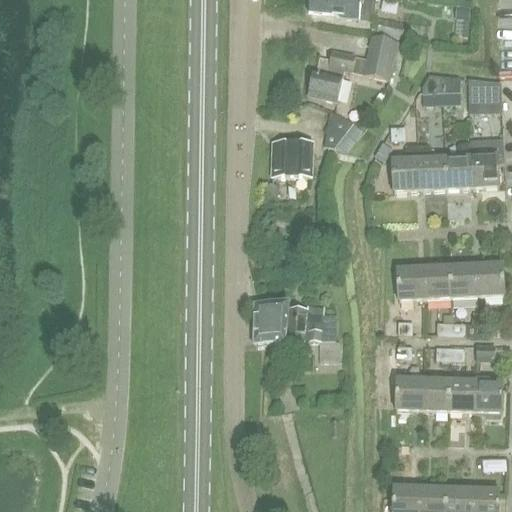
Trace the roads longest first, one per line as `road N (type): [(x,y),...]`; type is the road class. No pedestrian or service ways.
road 1 (tertiary): [(100,511),(117,387),(124,0)]
road 2 (residential): [(246,511),(232,347),(242,0)]
road 3 (primary): [(196,511),(204,0)]
